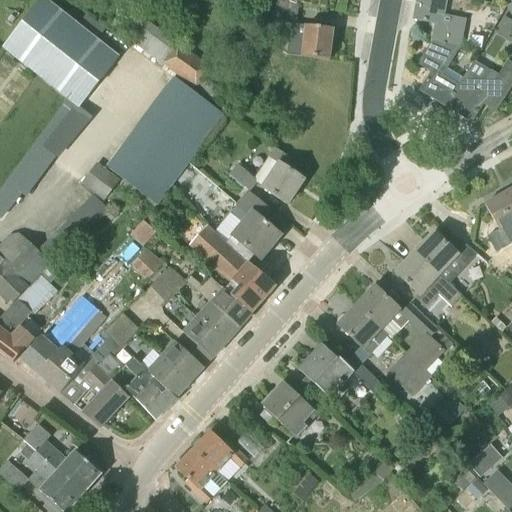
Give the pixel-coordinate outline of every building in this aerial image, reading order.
[(79,110),(99,85),(119,58),(97,41),(78,26),(45,0),(41,0),(3,49),(67,100),(79,110)] [(296,20),(298,5),(282,0),(261,0),(256,16),(281,25),(284,16),(296,20)] [(417,0),(414,21),(436,25),(433,43),(460,48),(465,20),(444,16),(447,0),(417,0)] [(224,109),(239,90),(146,22),(145,23),(129,11),(118,26),(133,38),(130,43),(222,111),(224,109)] [(78,26),(97,41),(105,30),(86,16),(78,26)] [(508,36),(511,30),(511,22),(504,18),(497,29),(508,36)] [(291,26),(288,56),(330,61),(333,31),(291,26)] [(442,77),(460,48),(433,43),(433,44),(419,65),(433,73),(421,92),(446,108),(459,88),(442,77)] [(462,82),(459,88),(446,108),(471,124),(483,105),(497,113),(511,88),(511,65),(507,62),(498,77),(491,73),(479,92),(462,82)] [(169,191),(224,115),(175,80),(109,171),(123,181),(139,162),(169,191)] [(305,181),(285,168),(290,160),(276,150),(269,159),(279,166),(263,190),(288,206),(305,181)] [(157,206),(169,191),(139,162),(123,181),(157,206)] [(104,203),(120,181),(97,165),(81,187),(104,203)] [(249,192),(257,182),(237,166),(229,175),(248,192),(249,192)] [(232,238),(255,256),(261,262),(282,237),(263,222),(272,211),(249,192),(248,192),(236,208),(248,218),(243,224),(232,238)] [(485,206),(500,233),(510,227),(511,229),(511,203),(506,194),(485,206)] [(231,214),(243,224),(248,218),(236,208),(231,214)] [(73,215),(57,232),(70,246),(87,230),(73,215)] [(143,222),(130,236),(143,247),(155,232),(143,222)] [(277,287),(249,264),(245,268),(225,247),(209,230),(192,249),(241,289),(233,298),(253,315),(277,287)] [(416,255),(438,276),(457,255),(435,235),(416,255)] [(40,277),(50,265),(33,248),(19,236),(10,237),(0,247),(0,298),(10,308),(40,277)] [(232,238),(225,247),(245,268),(249,264),(255,256),(232,238)] [(150,282),(165,265),(149,251),(134,268),(150,282)] [(416,255),(406,265),(397,275),(418,296),(415,299),(426,309),(438,296),(448,285),(439,277),(438,276),(416,255)] [(149,286),(166,302),(186,282),(168,268),(149,286)] [(0,354),(13,364),(25,350),(34,341),(20,329),(11,340),(8,337),(30,314),(33,316),(57,293),(40,277),(10,308),(0,319),(0,354)] [(233,298),(209,278),(201,287),(190,278),(186,283),(197,292),(210,303),(241,329),(253,315),(233,298)] [(400,331),(401,329),(393,321),(401,313),(399,312),(400,311),(376,289),(357,308),(381,331),(388,337),(388,338),(391,340),(400,331)] [(197,317),(228,343),(241,329),(210,303),(197,317)] [(410,305),(401,314),(423,335),(426,331),(432,337),(437,331),(410,305)] [(339,328),(361,348),(369,357),(388,338),(388,337),(381,331),(357,308),(340,326),(339,328)] [(38,376),(47,384),(61,396),(83,369),(71,359),(98,327),(96,326),(102,318),(101,317),(94,311),(58,353),(38,376)] [(139,331),(139,330),(122,314),(104,333),(110,339),(96,355),(99,358),(103,361),(109,356),(112,359),(121,349),(139,331)] [(186,337),(212,361),(228,343),(197,317),(182,334),(186,337)] [(495,319),(490,324),(501,335),(506,329),(495,319)] [(406,354),(426,372),(445,353),(425,334),(406,354)] [(38,376),(58,353),(41,338),(21,362),(38,376)] [(444,338),(439,344),(447,351),(452,346),(444,338)] [(204,370),(178,346),(175,343),(162,358),(191,384),(204,370)] [(329,401),(354,374),(338,359),(337,360),(324,349),(319,349),(298,372),(329,401)] [(412,399),(432,378),(426,372),(406,354),(386,375),(412,399)] [(103,361),(99,358),(96,355),(93,357),(91,359),(109,377),(119,367),(112,359),(109,356),(103,361)] [(176,400),(178,398),(149,372),(134,358),(126,365),(139,379),(127,391),(156,423),(171,408),(171,409),(176,403),(177,402),(176,400)] [(149,372),(178,398),(191,384),(162,358),(149,372)] [(61,396),(72,405),(85,390),(83,387),(86,384),(100,399),(84,415),(100,429),(129,399),(108,378),(109,377),(91,359),(83,369),(61,396)] [(285,385),(275,396),(263,408),(297,440),(307,429),(303,426),(315,413),(285,385)] [(511,385),(499,395),(510,409),(511,406),(511,385)] [(84,495),(88,490),(101,476),(76,453),(67,462),(49,446),(53,442),(37,428),(24,442),(84,495)] [(227,441),(223,445),(211,433),(194,451),(218,474),(232,460),(241,469),(248,462),(227,441)] [(34,473),(28,481),(27,482),(28,482),(40,493),(61,511),(68,511),(84,495),(24,442),(23,443),(27,447),(20,455),(28,462),(25,465),(34,473)] [(207,505),(214,498),(204,488),(218,474),(194,451),(176,470),(188,481),(185,485),(207,505)] [(478,458),(468,467),(479,480),(489,470),(478,458)] [(27,482),(28,481),(6,462),(0,469),(0,476),(18,493),(28,482),(27,482)] [(355,502),(365,496),(382,483),(393,470),(384,463),(373,476),(376,478),(350,495),(355,502)] [(463,491),(475,479),(466,470),(454,482),(463,491)] [(511,486),(497,472),(483,485),(507,510),(508,511),(511,507),(511,486)] [(319,484),(310,476),(302,485),(312,493),(319,484)] [(488,492),(477,481),(467,491),(478,502),(488,492)]
